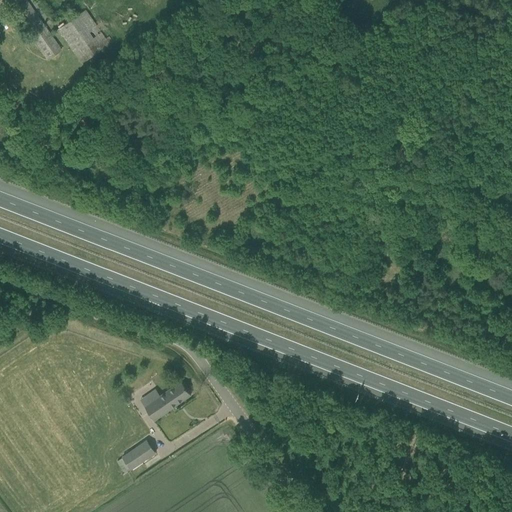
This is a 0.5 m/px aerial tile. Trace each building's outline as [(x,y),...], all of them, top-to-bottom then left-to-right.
[(20,0),(10,7),(48,59),(61,50),(26,0),(20,0)] [(75,17),(57,29),(81,63),(109,44),(93,21),(86,11),(85,10),(75,17)] [(79,120),(85,128),(91,124),(85,116),(79,120)] [(145,406),(154,420),(191,395),(181,381),(145,406)] [(117,462),(124,473),(130,469),(131,470),(156,453),(147,440),(122,457),(123,457),(117,462)]
